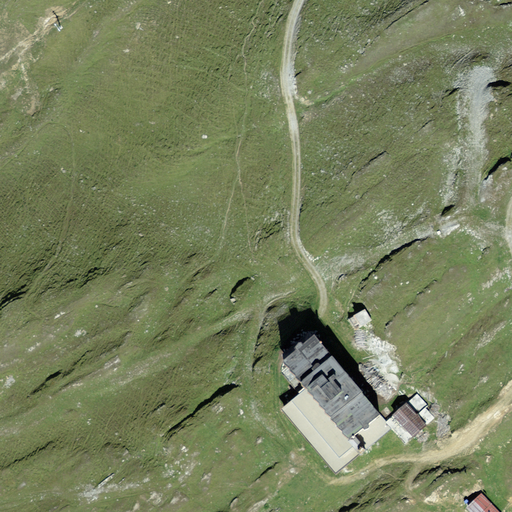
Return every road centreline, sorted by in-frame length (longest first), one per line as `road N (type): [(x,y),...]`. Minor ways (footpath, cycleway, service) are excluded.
road 1 (track): [(307,0),(283,73),(304,172),(296,248),(321,287),(307,334)]
road 2 (track): [(271,300),(251,350),(254,425),(298,465),(335,484)]
road 3 (track): [(335,484),(379,465),(447,457),(511,389)]
